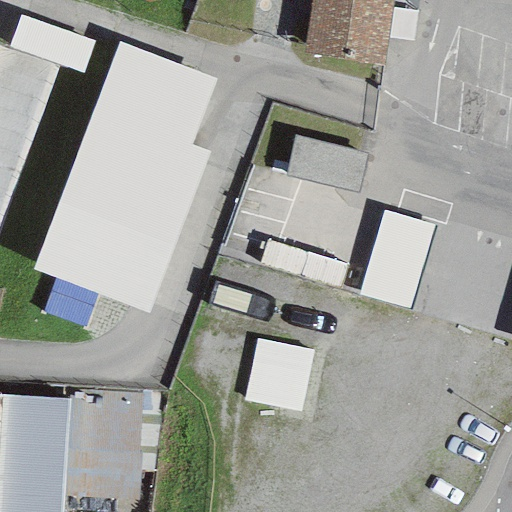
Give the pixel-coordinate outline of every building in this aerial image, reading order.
[(391,0),(309,0),(302,53),(382,65),(391,0)] [(87,60),(97,22),(26,3),(16,41),(87,60)] [(230,107),(110,60),(23,284),(143,330),(230,107)] [(298,119),(291,160),(363,172),(370,131),(298,119)] [(388,193),(363,278),(414,293),(439,208),(388,193)] [(232,307),(238,282),(294,297),(303,264),(221,243),(206,301),(232,307)] [(251,390),(306,396),(314,333),(259,327),(251,390)] [(59,511),(65,419),(0,414),(0,511),(59,511)]
